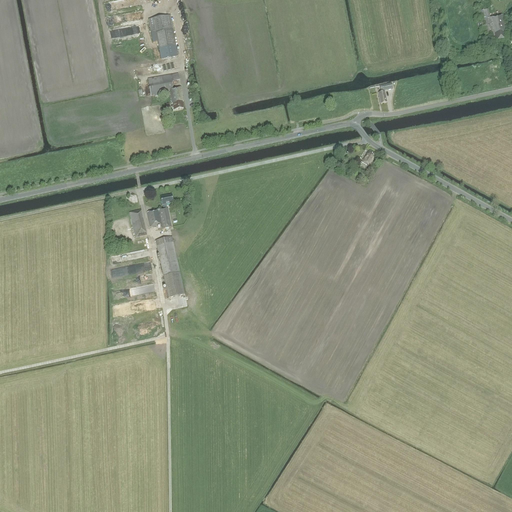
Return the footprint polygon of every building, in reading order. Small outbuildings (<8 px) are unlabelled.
[(505,35),(507,35),(506,28),(503,16),(490,18),(488,9),(478,11),(480,21),(484,21),(487,38),(495,37),(496,41),(506,39),(505,35)] [(171,16),(148,20),(151,33),(156,32),(161,60),(178,56),(173,30),(171,16)] [(178,74),(170,75),(147,80),(151,97),(169,93),(171,104),(173,104),(174,110),(184,109),(182,102),(184,102),(181,87),(172,89),(171,82),(179,80),(178,74)] [(381,104),(387,103),(385,92),(378,93),(381,104)] [(374,159),(376,156),(369,151),(367,154),(364,159),(361,162),(370,168),(373,163),(372,163),(374,160),(374,159)] [(173,204),(172,195),(165,197),(165,196),(160,197),(162,206),(163,206),(163,210),(147,213),(150,228),(162,226),(162,230),(172,228),(168,209),(167,209),(166,205),(173,204)] [(135,238),(147,235),(141,210),(129,213),(135,238)] [(169,298),(185,295),(172,237),(156,241),(169,298)]
